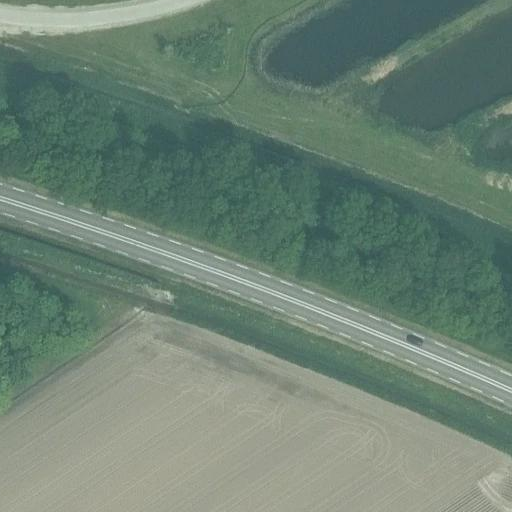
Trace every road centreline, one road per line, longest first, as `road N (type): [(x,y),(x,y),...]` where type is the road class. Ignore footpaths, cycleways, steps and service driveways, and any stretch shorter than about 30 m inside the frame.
road 1 (primary): [(511,387),(0,199)]
road 2 (unclassified): [(0,12),(83,24),(188,0)]
road 3 (residential): [(211,511),(175,490),(150,489),(94,511)]
